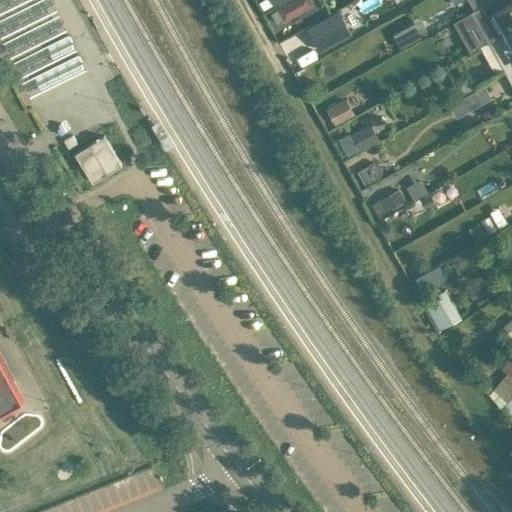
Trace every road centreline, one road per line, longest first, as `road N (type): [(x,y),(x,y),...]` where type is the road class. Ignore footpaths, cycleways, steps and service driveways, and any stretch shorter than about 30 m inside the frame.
road 1 (track): [(240,0),(425,333),(503,440)]
road 2 (unclassified): [(280,511),(54,221),(0,139)]
